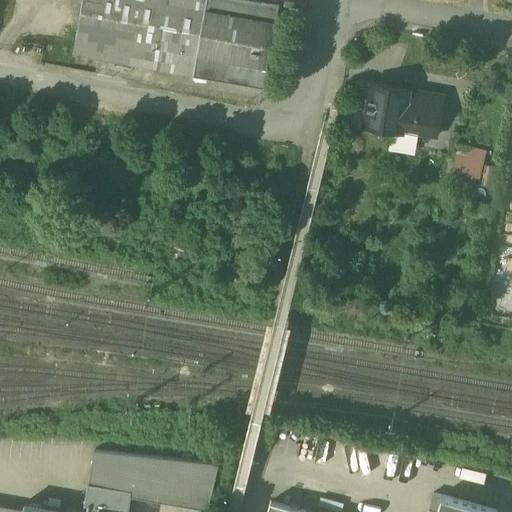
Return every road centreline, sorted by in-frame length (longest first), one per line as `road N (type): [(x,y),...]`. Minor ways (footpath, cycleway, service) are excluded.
road 1 (residential): [(0,74),(304,126),(326,0)]
road 2 (track): [(281,287),(312,143),(304,126)]
road 3 (unclassified): [(359,0),(511,28)]
